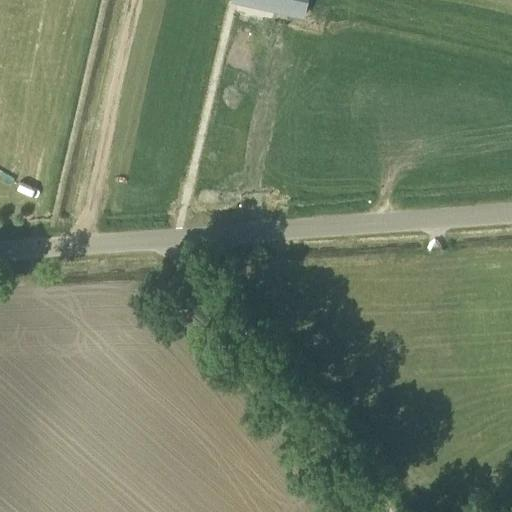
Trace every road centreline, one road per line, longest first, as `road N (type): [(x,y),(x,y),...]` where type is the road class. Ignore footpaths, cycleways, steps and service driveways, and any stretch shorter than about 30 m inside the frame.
road 1 (unclassified): [(511,216),(0,254)]
road 2 (track): [(384,511),(194,238)]
